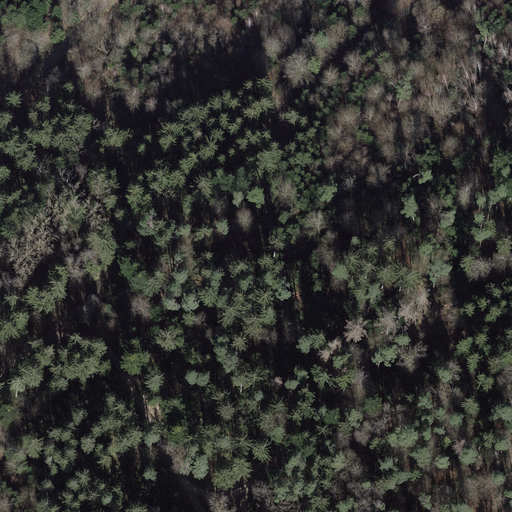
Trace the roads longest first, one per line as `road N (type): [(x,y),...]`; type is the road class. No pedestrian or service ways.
road 1 (track): [(0,373),(93,305),(105,276),(330,65),(425,0)]
road 2 (track): [(511,283),(412,342),(310,422),(247,487),(206,499),(176,478)]
road 3 (track): [(93,305),(195,511)]
road 4 (track): [(0,115),(108,0)]
